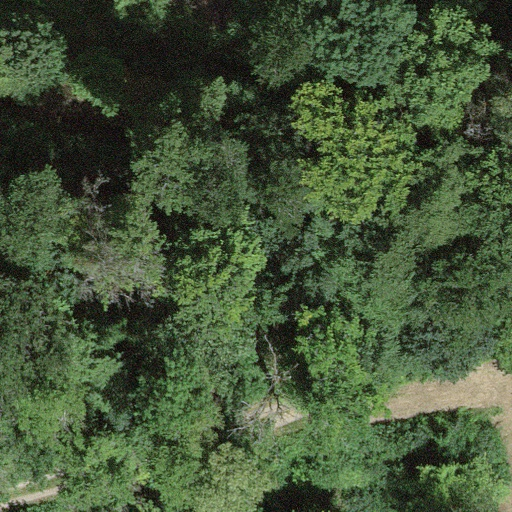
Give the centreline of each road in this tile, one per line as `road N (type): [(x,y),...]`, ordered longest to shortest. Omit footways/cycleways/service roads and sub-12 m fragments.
road 1 (track): [(0,500),(326,403),(369,373),(383,336),(337,222),(283,185),(0,103)]
road 2 (track): [(337,222),(319,156),(243,0)]
